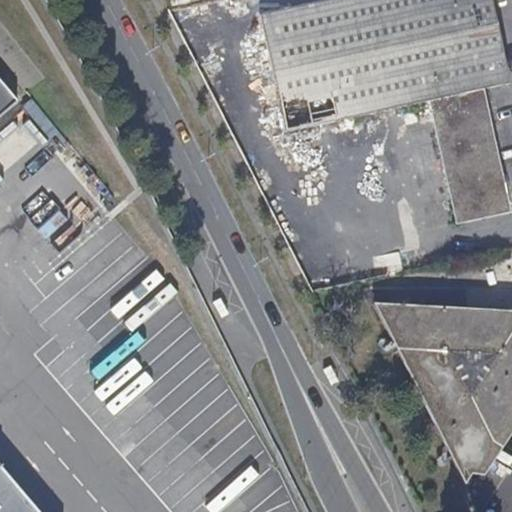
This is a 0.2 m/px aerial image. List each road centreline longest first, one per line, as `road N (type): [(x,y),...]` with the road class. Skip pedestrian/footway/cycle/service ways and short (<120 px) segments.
road 1 (tertiary): [(102,0),(292,368)]
road 2 (tertiary): [(379,511),(292,368)]
road 3 (tertiary): [(292,368),(342,511)]
